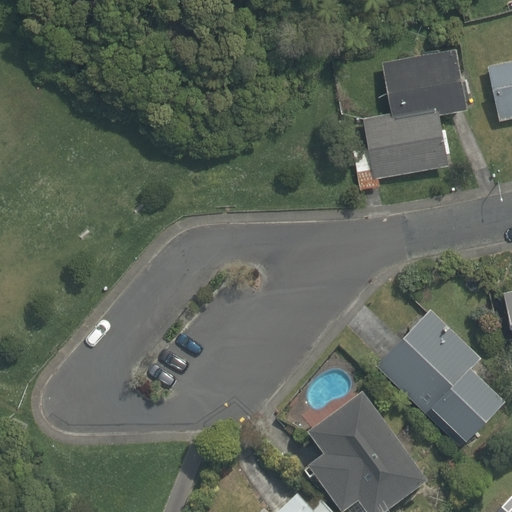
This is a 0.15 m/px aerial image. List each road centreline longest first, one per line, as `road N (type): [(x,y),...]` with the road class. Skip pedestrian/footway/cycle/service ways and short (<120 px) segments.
road 1 (residential): [(388,244),(295,239),(226,249),(181,268),(105,359),(99,405),(128,418),(167,422),(227,400),(299,316)]
road 2 (residential): [(388,244),(511,218)]
